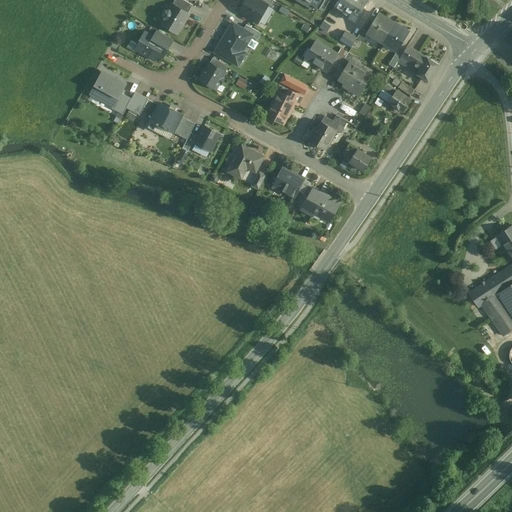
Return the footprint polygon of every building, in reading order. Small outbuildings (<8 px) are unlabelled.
[(193,5),(183,0),(175,0),(172,5),(173,6),(174,6),(188,14),(193,5)] [(261,0),(245,0),(238,13),(257,24),(269,4),(261,0)] [(304,0),(319,9),(324,0),(304,0)] [(368,0),(338,0),(334,6),(350,16),(348,18),(356,22),(368,0)] [(188,14),(174,6),(173,6),(170,11),(169,10),(165,11),(163,15),(164,18),(167,20),(164,25),(177,33),(188,14)] [(389,20),(379,14),(367,32),(367,33),(382,42),(393,24),(388,21),(389,20)] [(334,27),(325,22),(321,28),(331,34),(334,27)] [(233,23),(224,37),(226,38),(223,42),(222,41),(216,52),(238,65),(245,53),(236,48),(240,41),(246,45),(247,44),(246,44),(250,36),(251,34),(243,30),(233,23)] [(398,27),(393,24),(382,42),(398,51),(409,32),(399,26),(398,27)] [(262,34),(246,25),(243,30),(251,34),(250,36),(258,40),(262,34)] [(367,32),(362,29),(357,38),(356,39),(362,42),(367,33),(367,32)] [(154,37),(145,32),(135,49),(155,61),(163,48),(167,51),(173,40),(158,31),(154,37)] [(357,38),(345,31),(340,40),(351,47),(356,39),(357,38)] [(338,54),(316,41),(311,50),(308,48),(303,56),(306,58),(327,71),(337,55),(338,54)] [(438,65),(407,46),(401,56),(401,57),(408,62),(405,67),(412,70),(415,66),(426,72),(423,77),(421,80),(427,84),(438,65)] [(337,55),(327,71),(334,75),(340,66),(348,53),(341,48),(338,54),(337,55)] [(305,60),(298,55),(294,61),(301,66),(305,60)] [(408,62),(401,57),(398,62),(405,67),(408,62)] [(229,67),(213,58),(210,63),(225,72),(229,67)] [(371,76),(349,62),(345,69),(339,79),(353,87),(351,91),(359,96),(371,76)] [(210,63),(209,63),(200,79),(216,89),(219,84),(221,85),(224,79),(222,78),(226,73),(225,72),(210,63)] [(345,69),(340,66),(334,75),(339,79),(345,69)] [(426,72),(415,66),(412,70),(423,77),(426,72)] [(127,83),(103,70),(90,94),(114,107),(127,83)] [(246,88),(249,81),(239,76),(236,83),(246,88)] [(270,79),(265,76),(260,82),(265,86),(270,79)] [(295,81),(286,76),(283,82),(293,87),(295,81)] [(414,90),(402,82),(402,83),(398,88),(411,96),(414,90)] [(286,96),(279,92),(267,115),(284,124),(294,103),(298,106),(302,98),(289,90),(288,91),(286,96)] [(411,100),(397,90),(389,103),(402,112),(411,100)] [(149,99),(135,92),(127,108),(140,115),(149,99)] [(375,103),(382,105),(384,99),(378,97),(375,103)] [(183,115),(160,103),(147,128),(154,131),(158,124),(173,132),(174,133),(182,117),(183,115)] [(347,121),(336,115),(333,121),(339,125),(344,127),(347,121)] [(339,125),(333,121),(325,116),(321,122),(336,130),(339,125)] [(196,124),(182,117),(174,133),(187,139),(187,140),(191,133),(196,124)] [(321,122),(310,141),(325,150),(336,130),(321,122)] [(173,132),(158,124),(154,131),(169,139),(173,132)] [(220,134),(204,126),(195,144),(210,152),(220,134)] [(191,133),(187,140),(187,139),(182,148),(188,151),(196,135),(191,133)] [(264,157),(242,145),(228,172),(238,177),(244,165),(256,172),(264,157)] [(350,145),(344,153),(346,155),(344,158),(349,162),(357,150),(350,145)] [(372,158),(358,149),(357,150),(349,162),(363,171),(372,158)] [(293,174),(283,168),(274,184),(284,189),(283,191),(295,197),(298,191),(304,179),(293,173),(293,174)] [(265,177),(258,173),(252,185),(259,188),(265,177)] [(304,179),(298,191),(304,194),(308,186),(310,182),(304,179)] [(304,194),(297,206),(303,209),(313,189),(308,186),(304,194)] [(340,203),(313,189),(303,209),(314,215),(315,213),(330,221),(340,203)] [(511,226),(497,236),(507,252),(509,251),(511,256),(511,226)] [(511,268),(507,272),(505,270),(489,280),(498,294),(511,284),(511,268)] [(489,280),(470,293),(479,306),(482,305),(482,304),(498,294),(489,280)] [(511,284),(498,294),(482,304),(482,305),(503,336),(511,329),(511,284)]
